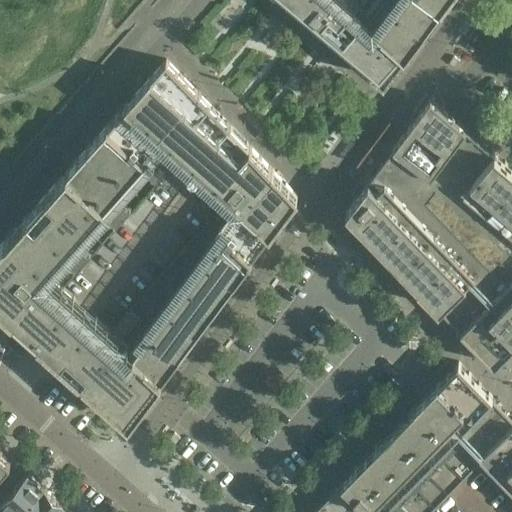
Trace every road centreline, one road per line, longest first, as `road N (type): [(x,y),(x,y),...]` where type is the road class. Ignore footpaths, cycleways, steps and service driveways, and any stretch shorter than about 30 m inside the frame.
road 1 (unclassified): [(99,472),(466,0)]
road 2 (unclassified): [(99,472),(0,383)]
